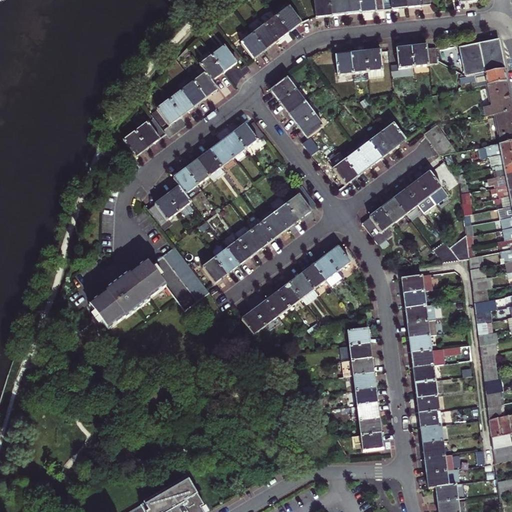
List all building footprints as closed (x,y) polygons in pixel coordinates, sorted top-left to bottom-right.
[(331,16),(328,0),(313,0),(315,18),(331,16)] [(343,0),(328,0),(331,16),(345,15),(343,0)] [(362,13),(360,0),(343,0),(345,15),(362,13)] [(384,10),(382,0),(360,0),(362,13),(384,10)] [(382,0),(384,10),(407,7),(405,0),(382,0)] [(290,7),(278,16),(290,32),(302,23),(290,7)] [(290,32),(278,16),(265,26),(277,42),(290,32)] [(277,42),(265,26),(253,35),(265,51),(277,42)] [(265,51),(253,35),(241,43),(253,60),(265,51)] [(504,69),(498,40),(459,49),(465,78),(504,69)] [(414,63),(429,61),(427,48),(426,42),(412,44),(414,63)] [(414,63),(412,44),(397,46),(400,66),(414,63)] [(438,60),(435,46),(427,48),(429,61),(438,60)] [(225,48),(214,56),(226,73),(237,65),(225,48)] [(382,48),(366,51),(369,70),(370,81),(386,78),(382,48)] [(369,70),(366,51),(350,53),(353,73),(369,70)] [(353,73),(350,53),(337,55),(340,75),(353,73)] [(226,73),(214,56),(201,66),(208,74),(214,83),(226,73)] [(504,69),(465,78),(459,79),(461,84),(476,81),(478,88),(487,86),(507,82),(504,69)] [(208,74),(195,84),(207,99),(219,90),(214,83),(208,74)] [(280,102),(296,91),(286,78),(271,89),(280,102)] [(511,106),(507,82),(487,86),(491,106),(483,108),(485,117),(495,115),(511,110),(511,106)] [(195,84),(184,93),(195,108),(207,99),(195,84)] [(407,102),(404,90),(394,93),(401,103),(407,102)] [(289,114),(305,102),(296,91),(280,102),(289,114)] [(195,108),(184,93),(172,102),(183,117),(195,108)] [(183,117),(172,102),(159,112),(168,124),(170,127),(183,117)] [(305,102),(289,114),(298,126),(314,115),(305,102)] [(511,110),(495,115),(501,145),(511,142),(511,110)] [(168,124),(159,112),(155,115),(164,127),(168,124)] [(314,115),(298,126),(308,139),(322,129),(324,128),(314,115)] [(136,134),(148,150),(166,136),(154,120),(136,134)] [(247,126),(258,140),(264,135),(253,121),(247,126)] [(245,124),(234,132),(246,149),(258,140),(247,126),(245,124)] [(394,125),(382,133),(394,149),(406,141),(394,125)] [(425,135),(431,144),(444,134),(438,126),(425,135)] [(234,132),(221,142),(233,158),(246,149),(234,132)] [(382,133),(370,142),(382,158),(394,149),(382,133)] [(148,150),(136,134),(124,143),(136,159),(148,150)] [(431,144),(436,150),(449,141),(444,134),(431,144)] [(441,157),(458,154),(449,141),(436,150),(440,157),(441,157)] [(221,142),(209,150),(221,167),(233,158),(221,142)] [(382,158),(370,142),(358,151),(369,167),(382,158)] [(481,161),(493,158),(511,153),(511,142),(501,145),(479,150),(481,161)] [(209,150),(197,159),(209,176),(221,167),(209,150)] [(358,151),(345,161),(357,176),(369,167),(358,151)] [(511,153),(493,158),(495,168),(511,164),(511,153)] [(197,159),(185,168),(197,184),(209,176),(197,159)] [(345,161),(333,170),(344,186),(357,176),(345,161)] [(511,164),(495,168),(497,179),(511,175),(511,164)] [(209,176),(212,181),(225,172),(221,167),(209,176)] [(184,194),(197,184),(185,168),(172,177),(179,186),(184,194)] [(429,173),(417,182),(428,197),(435,206),(446,198),(429,173)] [(511,175),(497,179),(499,189),(511,186),(511,175)] [(417,206),(428,197),(417,182),(406,191),(417,206)] [(476,189),(476,183),(461,187),(461,192),(476,189)] [(179,186),(166,195),(177,210),(190,201),(184,194),(179,186)] [(511,186),(499,189),(501,199),(511,197),(511,186)] [(404,215),(417,206),(406,191),(393,200),(404,215)] [(470,205),(469,194),(462,196),(463,206),(469,205),(470,205)] [(147,209),(158,224),(177,210),(166,195),(147,209)] [(298,195),(286,204),(298,219),(309,211),(298,195)] [(511,197),(501,199),(503,210),(511,207),(511,197)] [(392,224),(404,215),(393,200),(381,209),(392,224)] [(286,204),(273,213),(285,229),(298,219),(286,204)] [(511,207),(503,210),(505,220),(511,218),(511,207)] [(392,224),(381,209),(362,223),(376,245),(388,236),(388,232),(386,228),(392,224)] [(273,237),(285,229),(273,213),(261,222),(273,237)] [(258,217),(245,226),(249,231),(260,247),(273,237),(261,222),(258,217)] [(260,247),(249,231),(237,239),(249,255),(260,247)] [(237,264),(249,255),(237,239),(225,248),(237,264)] [(469,252),(461,241),(449,250),(458,261),(470,260),(470,259),(469,252)] [(444,243),(432,252),(440,264),(458,261),(449,250),(444,243)] [(224,273),(237,264),(225,248),(212,258),(224,273)] [(340,250),(328,258),(340,274),(351,266),(340,250)] [(504,264),(511,262),(511,250),(511,251),(500,253),(501,259),(499,259),(500,265),(504,264)] [(171,266),(175,271),(180,277),(184,283),(188,289),(192,294),(196,300),(200,306),(213,296),(211,294),(209,291),(204,285),(200,280),(196,274),(192,268),(187,263),(183,257),(179,251),(167,260),(171,266)] [(482,256),(477,257),(475,258),(470,259),(470,260),(471,271),(479,269),(485,268),(482,256)] [(211,282),(224,273),(212,258),(200,267),(211,282)] [(340,274),(328,258),(316,268),(328,284),(340,274)] [(110,297),(93,310),(112,334),(129,320),(130,322),(153,304),(152,302),(169,289),(150,265),(133,278),(132,277),(109,295),(110,297)] [(316,292),(328,284),(316,268),(304,276),(316,292)] [(471,271),(473,282),(487,279),(485,268),(479,269),(471,271)] [(340,274),(328,284),(331,289),(332,290),(345,281),(340,274)] [(316,292),(304,276),(291,285),(303,302),(316,292)] [(431,276),(402,280),(404,294),(423,292),(433,291),(431,276)] [(473,282),(474,293),(487,290),(489,290),(487,279),(473,282)] [(291,285),(279,294),(291,311),(303,302),(291,285)] [(489,302),(487,290),(474,293),(475,305),(489,302)] [(303,302),(307,307),(320,298),(316,292),(303,302)] [(425,307),(423,292),(404,294),(406,309),(425,307)] [(291,311),(279,294),(267,303),(279,320),(291,311)] [(475,305),(477,315),(488,313),(497,311),(494,301),(489,302),(475,305)] [(267,303),(255,312),(267,328),(279,320),(267,303)] [(408,324),(433,321),(434,321),(432,306),(425,307),(406,309),(408,324)] [(267,328),(255,312),(243,321),(255,337),(267,328)] [(477,315),(478,326),(490,323),(491,323),(488,313),(477,315)] [(408,324),(409,339),(429,337),(435,336),(433,321),(408,324)] [(478,326),(480,338),(492,335),(490,323),(478,326)] [(367,329),(348,331),(350,347),(369,345),(367,329)] [(480,338),(481,348),(495,345),(498,344),(496,334),(492,335),(480,338)] [(409,339),(411,354),(431,352),(429,337),(409,339)] [(350,347),(352,362),(371,360),(369,345),(350,347)] [(497,356),(495,345),(481,348),(482,359),(495,356),(497,356)] [(350,347),(341,348),(342,364),(352,362),(350,347)] [(470,347),(457,349),(459,364),(472,362),(470,347)] [(411,354),(413,369),(433,367),(444,366),(442,351),(431,352),(411,354)] [(495,356),(482,359),(484,371),(497,368),(495,356)] [(371,360),(352,362),(354,378),(373,376),(371,360)] [(413,369),(416,385),(434,383),(433,367),(413,369)] [(497,368),(484,371),(485,383),(499,380),(497,368)] [(375,390),(373,376),(354,378),(357,393),(375,390)] [(499,380),(485,383),(487,396),(500,393),(504,392),(502,380),(499,380)] [(416,385),(418,400),(436,398),(434,383),(416,385)] [(377,405),(375,390),(357,393),(359,407),(377,405)] [(500,393),(487,396),(488,409),(503,406),(500,393)] [(418,400),(419,415),(438,412),(436,398),(418,400)] [(379,420),(377,405),(359,407),(361,423),(379,420)] [(506,418),(503,406),(488,409),(490,421),(506,418)] [(419,415),(421,430),(440,427),(438,412),(419,415)] [(511,416),(506,418),(490,421),(490,422),(492,439),(506,436),(511,434),(511,416)] [(381,436),(379,420),(361,423),(363,438),(381,436)] [(421,430),(423,444),(442,442),(440,427),(421,430)] [(383,450),(381,436),(363,438),(365,452),(383,450)] [(493,451),(501,449),(508,448),(506,436),(492,439),(493,451)] [(425,460),(444,457),(442,442),(423,444),(425,460)] [(511,462),(508,448),(501,449),(505,464),(511,462)] [(505,464),(501,449),(493,451),(494,453),(495,465),(505,464)] [(444,457),(425,460),(427,474),(452,471),(450,457),(444,457)] [(436,489),(459,486),(457,470),(452,471),(427,474),(429,490),(436,489)] [(207,511),(188,479),(141,506),(144,511),(207,511)] [(506,498),(504,483),(497,484),(499,497),(499,499),(506,498)] [(438,504),(458,501),(461,501),(459,486),(436,489),(438,504)] [(459,511),(458,501),(438,504),(439,511),(459,511)]
